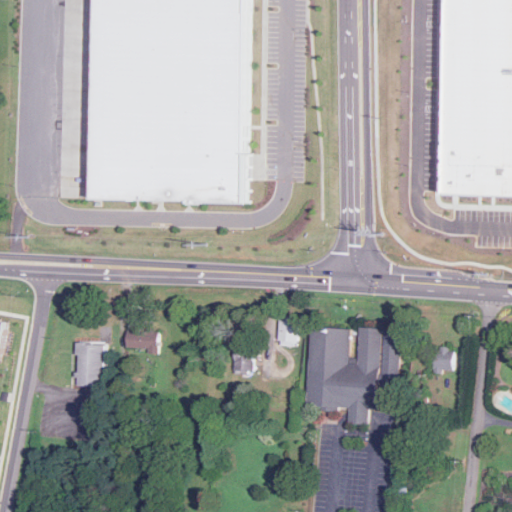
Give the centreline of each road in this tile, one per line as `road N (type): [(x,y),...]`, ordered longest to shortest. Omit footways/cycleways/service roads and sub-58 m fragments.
road 1 (tertiary): [(354,278),(350,0)]
road 2 (residential): [(3,511),(47,271)]
road 3 (secondary): [(117,268),(354,278)]
road 4 (residential): [(490,289),(469,511)]
road 5 (secondary): [(354,278),(511,290)]
